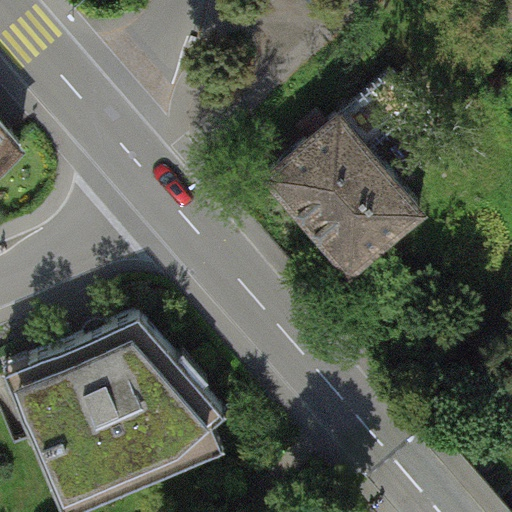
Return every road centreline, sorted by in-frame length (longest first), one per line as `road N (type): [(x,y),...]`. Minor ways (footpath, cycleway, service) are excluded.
road 1 (primary): [(158,184),(441,511)]
road 2 (residential): [(0,277),(82,243),(158,184)]
road 3 (residential): [(182,0),(151,56),(93,110)]
road 4 (primary): [(0,4),(93,110)]
